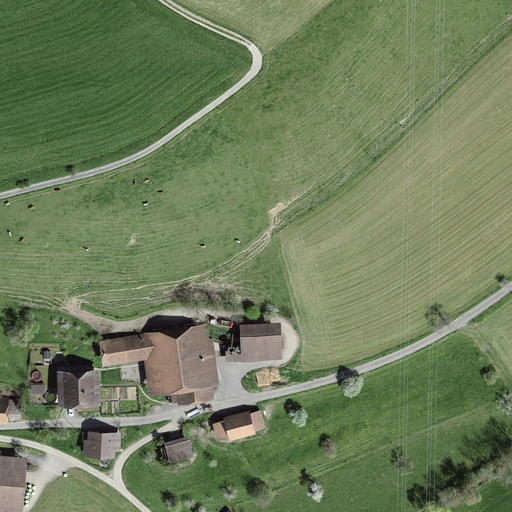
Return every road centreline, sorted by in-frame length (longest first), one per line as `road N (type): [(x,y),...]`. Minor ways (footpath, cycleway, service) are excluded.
road 1 (track): [(0,196),(141,154),(250,76),(257,60),(248,43),(165,0)]
road 2 (unclassified): [(511,285),(443,335),(353,375),(190,411)]
road 3 (unclassified): [(0,427),(190,411)]
road 4 (unclassified): [(0,437),(76,461),(119,486)]
